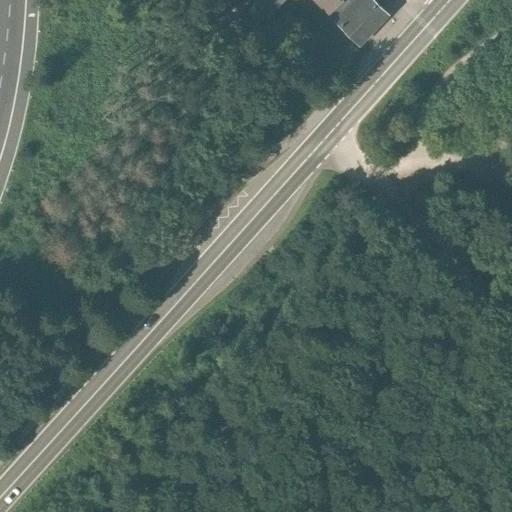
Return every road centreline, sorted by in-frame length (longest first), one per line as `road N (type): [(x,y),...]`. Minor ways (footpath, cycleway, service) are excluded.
road 1 (secondary): [(446,0),(326,140),(0,483)]
road 2 (track): [(138,511),(205,441),(328,368),(359,288),(391,275),(455,273),(468,261)]
road 3 (track): [(326,140),(320,115),(190,0)]
road 4 (track): [(511,24),(429,95),(420,163)]
road 5 (track): [(511,289),(440,239),(389,184)]
